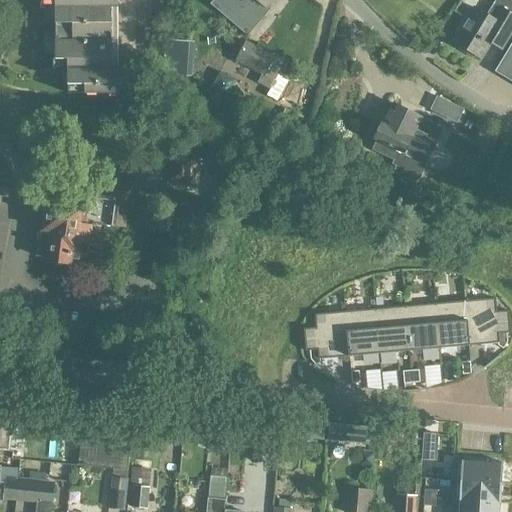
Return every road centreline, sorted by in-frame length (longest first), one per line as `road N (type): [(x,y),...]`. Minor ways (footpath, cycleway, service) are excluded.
road 1 (residential): [(511,420),(210,393)]
road 2 (residential): [(511,123),(431,71),(351,0)]
